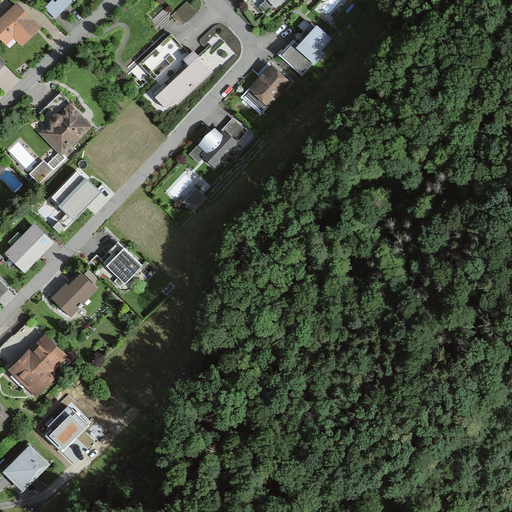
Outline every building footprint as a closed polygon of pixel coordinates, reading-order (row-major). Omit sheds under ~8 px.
[(62,10),(51,0),(44,8),(54,18),(62,10)] [(26,16),(16,5),(0,19),(0,37),(2,40),(9,32),(20,44),(35,30),(24,19),(26,16)] [(327,39),(310,23),(293,42),(313,61),(321,53),(317,50),(327,39)] [(169,109),(211,69),(193,49),(191,51),(171,31),(138,61),(158,82),(150,89),(169,109)] [(271,67),(250,89),(267,104),(287,82),(271,67)] [(54,146),(53,146),(60,153),(87,127),(69,107),(59,117),(58,116),(55,115),(53,116),(51,117),(50,118),(49,121),(50,123),(51,124),(41,133),(54,146)] [(213,165),(235,142),(222,130),(218,135),(212,130),(199,143),(207,150),(202,155),(213,165)] [(89,203),(100,192),(84,176),(80,172),(65,187),(69,191),(58,202),(74,218),(89,203)] [(55,245),(36,226),(8,255),(27,274),(55,245)] [(144,267),(124,247),(107,264),(126,284),(144,267)] [(65,284),(52,297),(51,298),(70,316),(81,305),(80,303),(95,288),(80,274),(67,286),(65,284)] [(14,373),(15,372),(36,392),(51,376),(47,372),(64,355),(56,347),(54,347),(55,346),(55,343),(53,340),(49,340),(48,342),(45,338),(33,350),(29,354),(28,353),(26,355),(15,367),(14,366),(11,366),(9,368),(9,370),(11,373),(14,373)] [(78,388),(73,384),(61,395),(66,400),(78,388)] [(1,468),(23,489),(51,461),(29,440),(1,468)]
